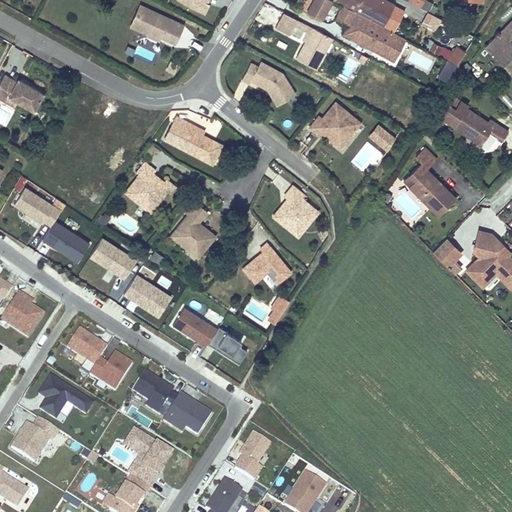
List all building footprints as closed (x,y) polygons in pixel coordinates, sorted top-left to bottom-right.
[(176,0),(175,2),(203,17),(209,7),(206,6),(209,0),(176,0)] [(358,0),(333,0),(353,10),(358,0)] [(393,4),(385,0),(358,0),(353,10),(382,25),(393,4)] [(422,8),(434,13),(437,5),(425,0),(422,8)] [(183,25),(140,5),(130,26),(148,34),(150,31),(161,36),(175,43),(183,25)] [(289,34),(294,25),(306,31),(309,33),(305,41),(296,58),(316,68),(332,38),(312,27),(297,19),(283,12),(275,27),(289,34)] [(389,53),(398,34),(354,12),(349,23),(358,28),(352,39),(375,51),(377,46),(389,53)] [(511,19),(500,32),(498,30),(494,34),(496,36),(492,40),(498,46),(498,52),(495,55),(509,69),(508,70),(511,73),(511,19)] [(352,39),(358,28),(349,23),(343,34),(352,39)] [(159,40),(161,36),(150,31),(148,34),(147,35),(159,40)] [(393,60),(405,38),(398,34),(389,53),(377,46),(375,51),(393,60)] [(498,52),(498,46),(492,40),(486,46),(495,55),(498,52)] [(245,50),(248,45),(241,41),(238,46),(245,50)] [(138,45),(134,54),(151,62),(155,53),(138,45)] [(456,64),(465,51),(457,45),(447,60),(456,64)] [(445,60),(436,77),(446,82),(455,65),(445,60)] [(292,89),(282,73),(260,61),(257,66),(250,62),(242,79),(249,83),(251,80),(267,88),(269,86),(271,87),(278,98),(292,89)] [(33,110),(43,92),(18,78),(16,80),(4,74),(0,82),(0,91),(17,101),(33,110)] [(341,95),(345,87),(337,83),(333,90),(341,95)] [(278,98),(271,87),(269,86),(267,88),(277,105),(295,94),(292,89),(278,98)] [(17,101),(0,91),(0,98),(14,106),(17,101)] [(355,128),(347,121),(352,115),(335,101),(322,118),(319,115),(309,127),(320,135),(322,132),(324,129),(329,133),(329,139),(336,138),(343,143),(355,128)] [(508,131),(495,122),(493,125),(488,122),(465,107),(453,126),(480,144),(486,136),(489,132),(493,135),(502,140),(508,131)] [(355,128),(360,122),(352,115),(347,121),(355,128)] [(212,163),(222,144),(202,134),(192,129),(194,125),(187,121),(179,136),(186,140),(182,147),(212,163)] [(205,131),(194,125),(192,129),(202,134),(205,131)] [(379,126),(368,138),(381,150),(392,138),(379,126)] [(182,147),(186,140),(179,136),(175,143),(182,147)] [(343,143),(336,138),(329,139),(340,147),(343,143)] [(455,198),(437,180),(435,182),(431,178),(433,176),(426,169),(436,159),(424,147),(415,155),(421,161),(409,173),(415,179),(409,185),(438,215),(455,198)] [(161,185),(164,181),(163,181),(159,178),(154,178),(151,176),(153,173),(155,170),(144,161),(136,172),(139,174),(125,192),(141,205),(146,199),(155,206),(167,190),(161,185)] [(409,185),(415,179),(409,173),(403,179),(409,185)] [(169,193),(175,186),(165,178),(163,181),(164,181),(161,185),(167,190),(167,191),(169,193)] [(55,218),(62,208),(51,201),(24,184),(13,202),(50,226),(55,218)] [(292,231),(298,223),(304,228),(318,211),(302,197),(304,195),(293,185),(284,195),(287,198),(291,200),(287,205),(281,205),(282,212),(276,219),(292,231)] [(387,201),(391,195),(385,191),(382,197),(387,201)] [(51,201),(62,208),(65,203),(54,197),(51,201)] [(150,212),(155,206),(146,199),(141,205),(150,212)] [(215,236),(204,227),(201,229),(197,226),(199,223),(198,222),(207,211),(194,201),(185,212),(188,214),(170,235),(184,246),(188,241),(201,252),(215,236)] [(276,219),(282,212),(281,205),(273,216),(276,219)] [(105,225),(109,219),(103,215),(99,221),(105,225)] [(88,239),(55,218),(50,226),(42,239),(75,260),(88,239)] [(292,231),(298,236),(304,228),(298,223),(292,231)] [(511,259),(508,255),(504,260),(500,256),(502,254),(503,251),(500,248),(494,242),(497,240),(491,233),(479,230),(473,250),(479,256),(472,263),(488,279),(495,272),(511,287),(511,286),(511,259)] [(102,237),(88,258),(121,279),(134,259),(102,237)] [(447,266),(460,253),(446,238),(432,251),(447,266)] [(503,245),(497,240),(494,242),(500,248),(503,245)] [(197,257),(201,252),(188,241),(184,246),(197,257)] [(254,282),(267,272),(276,283),(291,272),(267,242),(260,248),(262,251),(263,252),(260,256),(256,256),(243,267),(254,282)] [(163,257),(156,252),(151,258),(159,263),(163,257)] [(488,279),(472,263),(466,269),(482,286),(488,279)] [(69,279),(65,270),(60,272),(64,281),(69,279)] [(170,295),(136,274),(124,293),(157,315),(170,295)] [(0,282),(0,299),(3,302),(11,290),(0,282)] [(17,294),(0,320),(0,321),(26,339),(42,315),(28,306),(30,303),(17,294)] [(280,314),(289,300),(280,294),(271,308),(274,310),(280,314)] [(216,331),(181,309),(170,325),(205,347),(216,331)] [(274,323),(280,314),(274,310),(268,319),(274,323)] [(65,349),(93,368),(98,360),(106,348),(77,330),(65,349)] [(216,331),(205,347),(224,359),(225,358),(232,362),(231,364),(235,366),(244,353),(235,347),(237,344),(216,331)] [(93,368),(88,376),(115,394),(133,365),(114,354),(107,366),(98,360),(93,368)] [(144,371),(131,390),(148,401),(143,408),(157,416),(164,406),(170,410),(178,398),(172,394),(174,391),(144,371)] [(49,374),(35,395),(42,400),(35,410),(53,421),(63,404),(84,417),(93,402),(49,374)] [(198,406),(180,394),(178,398),(192,407),(189,410),(194,413),(198,406)] [(170,410),(162,422),(171,428),(175,422),(185,428),(196,436),(210,414),(198,406),(194,413),(189,410),(192,407),(178,398),(170,410)] [(128,408),(122,405),(118,410),(124,414),(128,408)] [(25,423),(10,447),(35,463),(50,439),(52,441),(59,431),(38,417),(32,427),(25,423)] [(181,434),(185,428),(175,422),(171,428),(181,434)] [(149,455),(134,478),(149,488),(172,453),(134,429),(127,441),(149,455)] [(244,459),(237,469),(255,481),(262,470),(256,467),(271,444),(253,433),(239,456),(244,459)] [(149,455),(127,441),(124,445),(140,455),(128,474),(130,476),(134,478),(149,455)] [(106,461),(97,455),(93,461),(102,467),(106,461)] [(0,499),(17,511),(29,493),(0,474),(3,470),(0,467),(0,499)] [(280,503),(294,511),(304,511),(323,483),(302,469),(280,503)] [(134,478),(130,476),(123,487),(121,485),(111,499),(106,496),(100,506),(109,511),(134,511),(149,488),(134,478)] [(210,510),(212,511),(227,511),(242,489),(222,476),(203,506),(210,510)] [(256,483),(251,490),(262,498),(267,490),(256,483)] [(101,503),(105,494),(98,491),(94,500),(101,503)]
